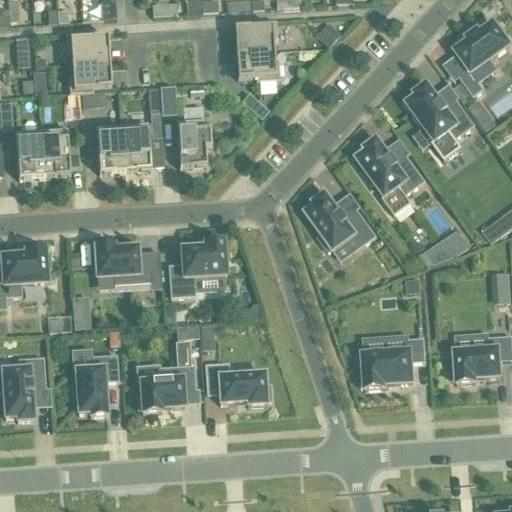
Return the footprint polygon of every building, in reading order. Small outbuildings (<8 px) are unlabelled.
[(290,0),(291,14),(300,13),(299,0),(290,0)] [(309,0),(299,0),(301,9),(311,8),(309,0)] [(201,3),(187,4),(188,20),(202,20),(201,3)] [(263,5),(252,5),(252,14),(264,14),(263,5)] [(217,6),(202,7),(202,19),(218,18),(217,6)] [(238,6),(226,7),(227,17),(239,17),(238,6)] [(176,8),(152,9),(153,21),(177,20),(176,8)] [(7,18),(8,27),(18,26),(17,14),(7,15),(7,18)] [(67,16),(57,17),(58,29),(68,28),(67,16)] [(58,29),(57,17),(46,17),(47,30),(58,29)] [(0,18),(0,33),(8,32),(8,27),(7,18),(0,18)] [(276,28),(275,27),(252,28),(252,29),(253,29),(253,32),(234,33),(235,59),(273,56),(272,28),(276,28)] [(328,28),(316,40),(328,52),(340,39),(328,28)] [(469,46),(456,56),(470,76),(460,83),(474,102),(484,95),(480,88),(499,74),(492,65),(511,51),(506,44),(509,42),(500,29),(497,31),(494,28),(481,38),(478,35),(467,43),(469,46)] [(69,41),(71,70),(109,67),(107,42),(89,43),(89,39),(65,40),(65,42),(69,41)] [(275,85),(273,56),(235,59),(237,85),(257,83),(257,86),(256,86),(256,87),(279,86),(279,85),(275,85)] [(27,72),(26,57),(14,57),(15,73),(27,72)] [(45,63),(35,64),(35,71),(45,71),(45,63)] [(109,67),(71,70),(73,98),(69,98),(69,100),(93,98),(92,94),(111,93),(109,67)] [(35,77),(32,77),(33,85),(33,88),(34,98),(34,100),(46,99),(45,76),(36,77),(35,77)] [(33,85),(22,86),(22,99),(34,98),(33,88),(33,85)] [(417,102),(407,109),(424,133),(434,147),(432,149),(444,166),(461,154),(456,145),(475,131),(457,106),(445,115),(435,101),(427,90),(414,99),(417,102)] [(190,101),(203,101),(203,92),(189,93),(190,101)] [(161,118),(161,122),(176,121),(174,93),(159,94),(161,118)] [(240,107),(260,125),(268,116),(249,98),(240,107)] [(79,100),(66,101),(68,125),(80,124),(79,100)] [(89,100),(81,101),(82,113),(90,113),(89,100)] [(479,106),(468,113),(486,138),(497,130),(479,106)] [(0,121),(1,136),(13,135),(12,127),(11,108),(0,109),(0,121)] [(162,143),(161,122),(161,118),(150,119),(152,144),(162,143)] [(177,127),(180,174),(206,172),(205,153),(211,153),(210,134),(204,135),(203,125),(177,127)] [(147,129),(121,131),(125,178),(150,176),(148,144),(147,129)] [(96,142),(87,143),(87,154),(97,153),(98,164),(99,180),(125,178),(121,131),(96,132),(96,142)] [(41,136),(44,183),(70,182),(69,173),(79,172),(78,159),(68,159),(67,134),(41,136)] [(44,183),(41,136),(15,137),(18,185),(44,183)] [(164,176),(162,143),(148,144),(150,176),(164,176)] [(392,165),(378,145),(365,154),(367,157),(357,165),(365,175),(363,177),(372,190),(375,188),(385,203),(383,204),(395,221),(412,208),(406,200),(425,186),(407,162),(397,169),(393,164),(392,165)] [(314,209),(316,212),(306,219),(322,241),(318,244),(328,258),(332,255),(334,258),(348,248),(355,258),(377,242),(357,215),(345,224),(342,220),(342,221),(326,200),(314,209)] [(445,210),(432,219),(446,242),(460,234),(445,210)] [(501,222),(482,236),(491,250),(511,235),(501,222)] [(469,254),(457,236),(446,243),(458,261),(469,254)] [(168,271),(170,303),(194,301),(193,283),(225,281),(224,266),(228,266),(227,250),(223,250),(223,247),(204,248),(204,252),(181,254),(182,270),(168,271)] [(115,250),(93,251),(95,282),(113,281),(114,290),(151,287),(152,293),(162,293),(159,256),(138,258),(138,253),(116,255),(115,250)] [(2,283),(0,282),(0,315),(6,316),(5,304),(21,303),(20,291),(47,289),(46,275),(50,275),(49,259),(45,259),(45,255),(24,257),(24,258),(25,260),(15,261),(1,262),(1,265),(2,283)] [(80,275),(80,264),(70,265),(71,275),(80,275)] [(509,278),(492,279),(492,291),(510,289),(509,278)] [(419,284),(406,285),(406,299),(420,298),(419,284)] [(175,320),(165,321),(166,330),(176,330),(175,320)] [(198,331),(189,331),(190,344),(198,344),(198,331)] [(213,331),(200,332),(201,347),(214,346),(213,331)] [(119,335),(108,336),(109,351),(120,351),(119,335)] [(477,390),(477,386),(501,385),(501,369),(511,368),(511,344),(488,345),(489,357),(456,359),(456,372),(453,372),(453,388),(457,387),(457,391),(477,390)] [(385,395),(385,392),(414,390),(413,370),(427,369),(425,345),(409,346),(410,358),(363,361),(364,378),(361,378),(362,394),(366,393),(366,396),(385,395)] [(116,361),(91,363),(92,374),(75,376),(76,385),(72,386),(73,401),(77,401),(78,420),(89,419),(90,422),(106,421),(104,388),(118,387),(116,361)] [(32,395),(45,394),(43,363),(18,365),(19,375),(2,376),(2,379),(0,379),(0,397),(4,397),(5,424),(17,423),(17,427),(33,426),(32,400),(33,400),(32,395)] [(227,369),(205,371),(207,395),(219,394),(219,400),(220,410),(235,409),(244,408),(247,408),(247,412),(266,410),(266,407),(270,407),(269,391),(265,391),(264,379),(228,381),(227,369)] [(195,396),(193,372),(159,374),(160,386),(140,387),(140,399),(137,399),(138,415),(142,415),(142,419),(144,419),(160,418),(161,417),(161,416),(161,414),(171,413),(184,412),(184,410),(183,396),(195,396)]
